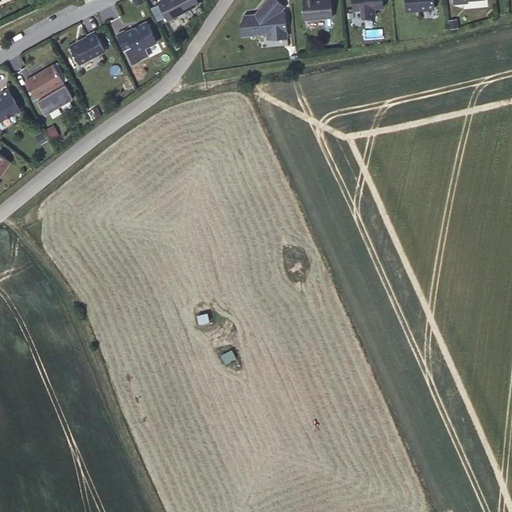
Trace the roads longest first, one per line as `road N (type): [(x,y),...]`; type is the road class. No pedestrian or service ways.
road 1 (track): [(511,22),(426,46),(164,88)]
road 2 (residential): [(228,0),(164,88),(0,211)]
